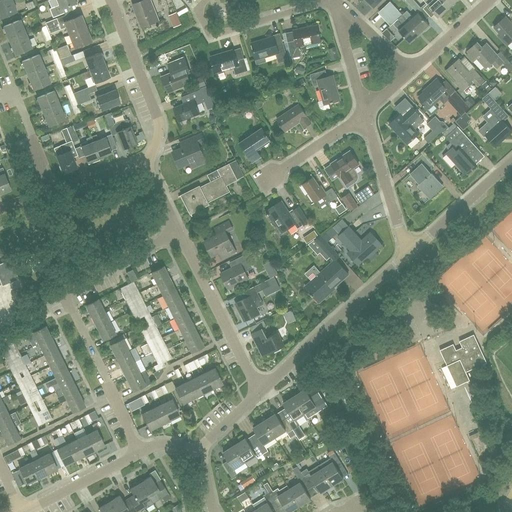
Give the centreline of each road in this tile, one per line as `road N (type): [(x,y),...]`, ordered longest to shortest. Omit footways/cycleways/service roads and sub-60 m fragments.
road 1 (residential): [(138,451),(57,293),(173,227)]
road 2 (residential): [(260,393),(405,256)]
road 3 (residential): [(260,393),(173,227)]
road 4 (residential): [(152,159),(157,116),(109,0)]
road 5 (residential): [(328,0),(220,33),(199,15),(204,0)]
road 6 (residential): [(405,256),(365,113)]
road 7 (residential): [(405,256),(511,161)]
road 8 (residential): [(23,511),(138,451)]
road 9 (residential): [(262,179),(365,113)]
road 10 (residential): [(55,197),(19,106),(0,93)]
